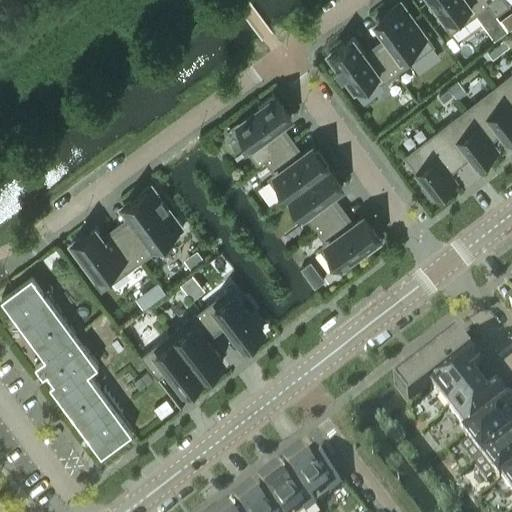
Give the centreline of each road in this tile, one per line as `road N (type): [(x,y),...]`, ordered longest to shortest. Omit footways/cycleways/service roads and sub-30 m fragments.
road 1 (residential): [(280,58),(45,225)]
road 2 (residential): [(280,58),(440,269)]
road 3 (tertiary): [(131,511),(294,385)]
road 4 (tertiary): [(294,385),(440,269)]
road 5 (residential): [(395,511),(294,385)]
road 6 (residential): [(79,511),(0,400)]
